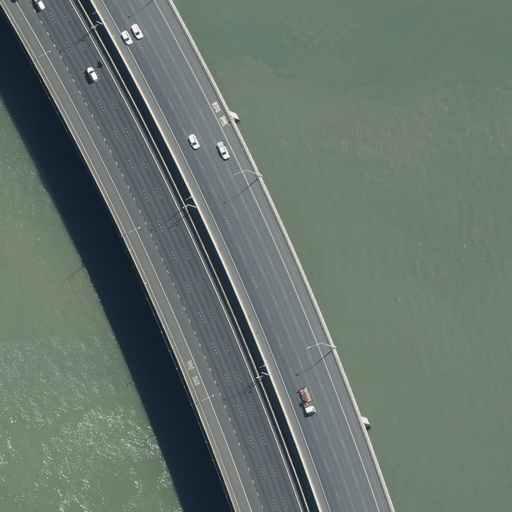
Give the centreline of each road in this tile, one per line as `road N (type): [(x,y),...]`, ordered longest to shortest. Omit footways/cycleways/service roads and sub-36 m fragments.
road 1 (motorway): [(289,511),(201,284),(56,0)]
road 2 (motorway): [(115,0),(205,170),(309,411),(343,511)]
